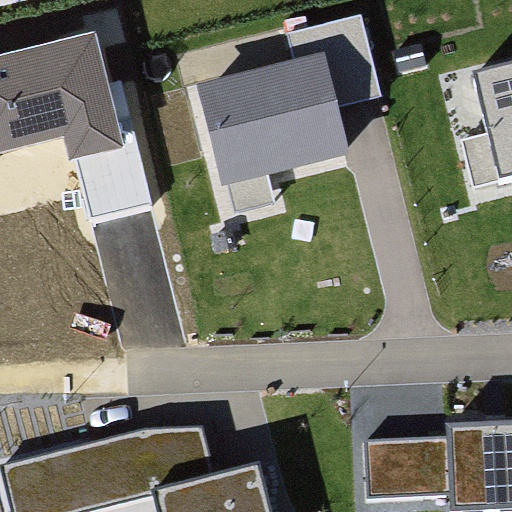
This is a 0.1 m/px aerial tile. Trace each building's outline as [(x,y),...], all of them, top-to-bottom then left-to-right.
[(292,63),(194,84),(217,186),(353,157),(342,105),(379,97),(361,15),(285,32),(292,63)] [(123,145),(94,31),(0,55),(0,152),(65,136),(70,158),(123,145)] [(511,56),(462,69),(490,184),(511,179),(511,56)] [(448,437),(365,441),(368,493),(450,490),(451,511),(467,511),(511,511),(511,416),(449,421),(448,437)] [(271,511),(260,467),(218,477),(204,427),(140,427),(0,468),(10,511),(96,511),(156,500),(159,511),(271,511)]
